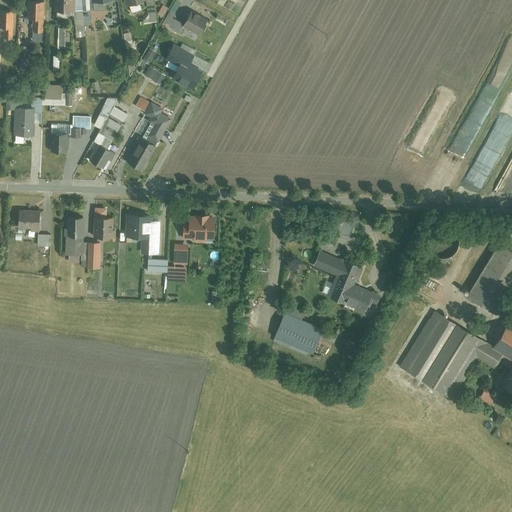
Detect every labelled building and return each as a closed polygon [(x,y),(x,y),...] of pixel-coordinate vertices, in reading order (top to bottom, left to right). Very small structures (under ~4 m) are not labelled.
[(55,0),(55,12),(73,13),(73,0),(55,0)] [(178,0),(176,0),(171,9),(177,13),(183,3),(178,0)] [(27,19),(34,19),(34,34),(44,34),(44,20),(44,2),(28,2),(27,19)] [(147,10),(149,22),(157,21),(155,9),(147,10)] [(0,11),(0,13),(0,29),(13,30),(13,11),(0,11)] [(75,13),(78,40),(92,39),(89,12),(75,13)] [(199,30),(204,21),(187,12),(182,22),(168,14),(162,26),(193,42),(199,30)] [(59,30),(58,49),(68,50),(69,31),(59,30)] [(134,34),(124,35),(125,48),(134,47),(134,34)] [(174,46),(167,59),(180,65),(173,80),(193,90),(202,72),(189,65),(194,56),(174,46)] [(150,48),(143,60),(149,64),(156,52),(150,48)] [(150,67),(145,76),(160,84),(165,75),(150,67)] [(45,87),(45,100),(63,99),(63,87),(45,87)] [(15,111),(14,137),(34,138),(35,111),(41,111),(41,99),(8,97),(7,110),(15,111)] [(147,123),(153,126),(148,135),(162,142),(173,123),(163,117),(165,113),(151,105),(146,115),(150,117),(147,123)] [(90,117),(74,117),(74,128),(90,128),(90,117)] [(107,119),(99,134),(112,141),(120,127),(107,119)] [(51,127),(50,155),(68,156),(69,127),(51,127)] [(73,139),(81,139),(80,129),(73,129),(73,139)] [(138,140),(126,163),(142,172),(155,149),(138,140)] [(98,145),(88,163),(102,170),(111,153),(98,145)] [(94,217),(94,237),(114,237),(114,230),(112,230),(112,217),(106,217),(106,209),(95,209),(95,217),(94,217)] [(19,212),(19,230),(42,231),(43,212),(19,212)] [(151,216),(129,215),(128,236),(150,237),(151,216)] [(213,218),(189,217),(189,236),(212,237),(213,218)] [(66,220),(65,257),(83,257),(84,221),(66,220)] [(331,223),(330,237),(350,239),(351,225),(331,223)] [(38,235),(38,247),(52,247),(52,235),(38,235)] [(87,244),(87,270),(99,270),(100,245),(87,244)] [(467,295),(498,314),(511,291),(511,253),(499,245),(467,295)] [(313,267),(336,277),(327,299),(364,315),(372,297),(354,289),(361,271),(318,253),(313,267)] [(375,307),(367,326),(376,330),(384,311),(375,307)] [(284,315),(274,339),(310,354),(320,330),(284,315)] [(501,357),(486,348),(487,346),(436,316),(403,371),(454,401),(477,362),(493,372),(501,357)] [(511,394),(511,333),(504,329),(493,350),(511,360),(511,365),(500,388),(511,394)] [(324,332),(321,340),(333,345),(336,337),(324,332)] [(485,391),(479,400),(489,406),(495,397),(485,391)]
